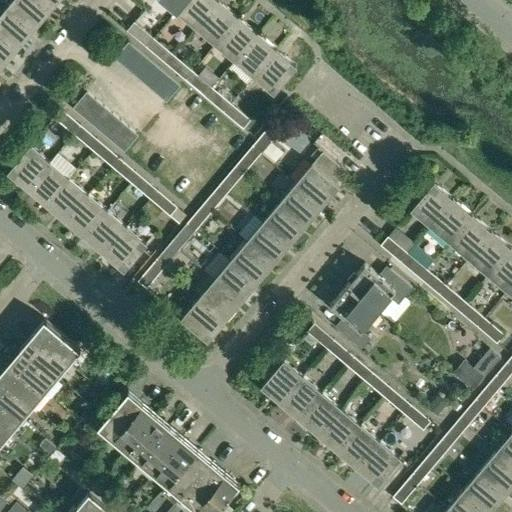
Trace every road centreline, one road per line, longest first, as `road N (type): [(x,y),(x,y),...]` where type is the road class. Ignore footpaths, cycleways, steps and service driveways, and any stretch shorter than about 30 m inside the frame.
road 1 (residential): [(205,390),(413,143)]
road 2 (residential): [(205,390),(47,259)]
road 3 (residential): [(0,119),(100,0)]
